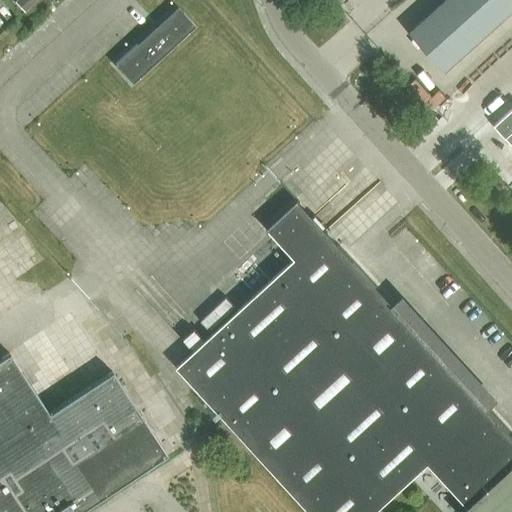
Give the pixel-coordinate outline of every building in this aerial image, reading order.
[(0,0),(0,30),(18,14),(3,0),(0,0)] [(36,0),(16,0),(15,2),(24,12),(36,0)] [(511,0),(444,0),(410,31),(445,70),(511,9),(511,0)] [(194,26),(177,7),(114,64),(131,83),(194,26)] [(511,145),(511,109),(494,126),(511,145)] [(193,350),(176,366),(309,511),(374,511),(428,464),(467,506),(460,511),(504,511),(511,505),(511,434),(413,326),(386,297),(298,201),(267,229),(294,258),(205,340),(195,329),(184,340),(193,350)] [(234,307),(225,298),(201,320),(210,329),(234,307)] [(0,511),(75,511),(165,454),(111,372),(48,414),(8,353),(0,358),(0,511)]
